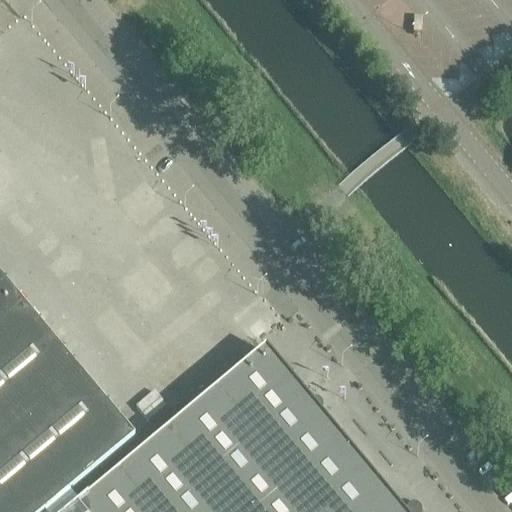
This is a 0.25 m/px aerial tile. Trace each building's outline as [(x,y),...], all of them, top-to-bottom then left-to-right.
[(411,13),(400,0),(388,0),(377,10),(393,29),(411,13)] [(0,326),(22,308),(0,281),(0,326)] [(0,326),(0,511),(49,511),(134,441),(133,441),(133,440),(22,308),(0,326)] [(265,353),(78,510),(79,511),(421,511),(422,511),(421,511),(421,510),(421,509),(421,508),(420,508),(420,507),(419,507),(419,506),(418,506),(418,505),(417,505),(417,504),(416,504),(415,504),(415,503),(414,503),(413,503),(412,503),(411,503),(411,504),(410,504),(409,504),(409,505),(408,505),(408,506),(407,506),(407,507),(406,507),(406,508),(406,509),(405,509),(405,510),(405,511),(404,511),(399,511),(390,501),(386,497),(373,481),(359,464),(320,418),(307,403),(265,352),(265,353)] [(155,392),(135,408),(153,428),(157,425),(165,435),(184,419),(173,407),(170,409),(155,392)] [(138,440),(72,494),(80,504),(146,450),(138,440)]
